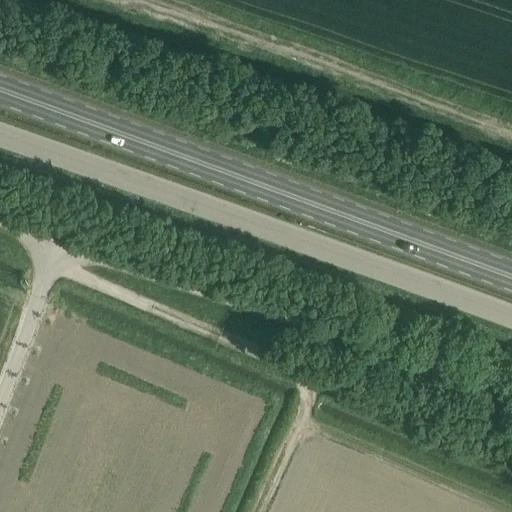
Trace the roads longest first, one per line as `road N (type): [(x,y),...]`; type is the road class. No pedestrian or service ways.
road 1 (primary): [(511,277),(0,89)]
road 2 (unclassified): [(511,318),(0,136)]
road 3 (unclassified): [(511,395),(0,218)]
road 4 (track): [(258,511),(315,380),(50,262)]
